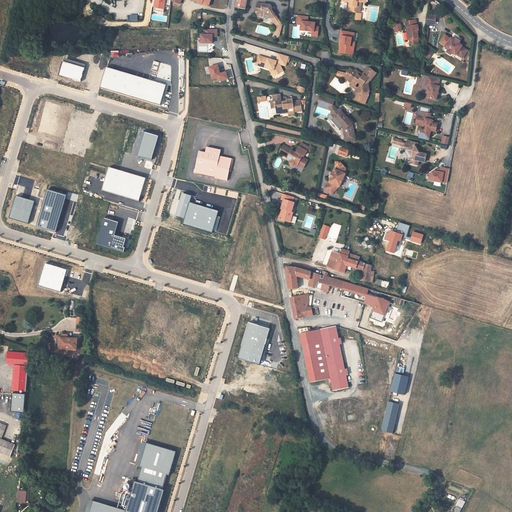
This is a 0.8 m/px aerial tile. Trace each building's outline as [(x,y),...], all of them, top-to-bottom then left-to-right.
[(165,0),(156,0),(155,7),(164,9),(165,0)] [(237,0),(235,8),(245,10),(246,0),(237,0)] [(342,0),(342,1),(350,2),(349,11),(360,12),(361,2),(363,2),(363,0),(342,0)] [(271,4),(256,1),(255,11),(257,11),(257,17),(262,18),(262,16),(268,17),(275,25),(273,35),(279,37),(282,25),(281,22),(279,19),(277,15),(274,13),(274,7),(271,4)] [(315,23),(308,22),(308,20),(308,17),(298,15),(298,19),(299,19),(299,24),(301,24),(301,30),(312,31),(311,35),(318,36),(319,26),(315,26),(315,23)] [(436,16),(428,15),(427,24),(435,25),(436,16)] [(416,20),(407,22),(408,27),(406,27),(407,33),(408,32),(409,40),(410,40),(411,40),(412,45),(419,44),(418,39),(419,39),(418,31),(419,31),(418,25),(417,25),(416,20)] [(395,32),(402,30),(401,23),(393,24),(395,32)] [(202,35),(202,43),(213,44),(214,37),(218,38),(218,30),(207,29),(207,35),(202,35)] [(352,47),(355,33),(341,30),(340,36),(342,36),(339,52),(351,54),(353,55),(355,47),(352,47)] [(440,43),(445,47),(451,39),(445,35),(440,43)] [(445,47),(445,48),(449,50),(448,50),(452,53),(453,53),(456,55),(457,55),(463,59),(468,51),(462,47),(462,46),(459,44),(455,41),(451,38),(451,39),(445,47)] [(428,49),(423,56),(428,60),(433,53),(428,49)] [(261,67),(270,69),(274,71),(277,75),(283,71),(279,64),(286,66),(289,57),(279,54),(277,62),(276,63),(275,63),(274,61),(264,58),(259,56),(256,65),(261,67)] [(85,68),(64,61),(59,76),(81,82),(85,68)] [(220,75),(218,66),(210,68),(213,79),(218,78),(219,82),(228,80),(227,76),(226,73),(220,75)] [(161,106),(167,85),(106,67),(100,88),(161,106)] [(350,69),(344,77),(351,83),(350,85),(354,88),(356,85),(358,83),(361,86),(359,88),(360,93),(368,92),(369,92),(368,83),(370,80),(371,81),(376,73),(370,68),(369,69),(363,76),(361,78),(358,75),(360,73),(355,70),(354,72),(350,69)] [(428,76),(426,83),(429,84),(428,88),(427,93),(428,94),(427,98),(436,100),(439,87),(438,86),(440,79),(428,76)] [(360,93),(356,94),(354,100),(365,104),(369,96),(368,92),(360,93)] [(280,95),(274,96),(274,99),(273,100),(274,102),(271,103),(272,109),(276,108),(279,109),(280,113),(280,114),(288,113),(294,112),(298,112),(296,101),(293,102),(292,99),(286,100),(286,102),(281,102),(281,101),(280,95)] [(71,110),(44,101),(36,127),(47,130),(49,125),(65,130),(71,110)] [(341,108),(338,111),(340,113),(335,117),(340,122),(338,124),(343,129),(346,142),(356,140),(353,124),(346,117),(348,116),(341,108)] [(420,116),(418,125),(423,127),(424,125),(426,125),(425,130),(430,132),(431,130),(435,132),(437,124),(432,123),(432,124),(430,123),(430,120),(432,121),(433,118),(430,117),(430,114),(426,113),(425,117),(420,116)] [(425,130),(421,129),(419,136),(429,139),(430,132),(425,130)] [(159,136),(146,132),(139,156),(152,160),(159,136)] [(405,148),(408,149),(409,150),(408,150),(412,157),(411,160),(413,161),(412,164),(418,166),(419,161),(425,163),(427,155),(419,153),(418,150),(416,147),(417,147),(418,144),(412,142),(411,145),(406,144),(405,148)] [(199,151),(194,173),(220,178),(220,179),(226,181),(231,159),(225,157),(223,163),(218,162),(220,150),(206,147),(205,153),(199,151)] [(287,148),(283,156),(288,159),(287,160),(291,162),(290,162),(290,163),(290,164),(290,165),(291,165),(291,166),(292,167),(293,167),(294,167),(295,167),(296,167),(296,166),(297,166),(297,165),(304,169),(308,161),(302,158),(303,157),(302,157),(303,156),(304,156),(305,156),(309,148),(307,147),(305,150),(302,148),(302,149),(299,148),(297,152),(298,153),(299,154),(298,155),(297,156),(295,155),(295,153),(292,152),(292,151),(287,148)] [(349,151),(340,147),(338,153),(347,157),(349,151)] [(408,149),(405,148),(404,151),(407,152),(410,157),(410,160),(411,160),(412,157),(408,150),(409,150),(408,149)] [(335,169),(333,174),(333,175),(332,178),(331,177),(331,178),(329,183),(333,184),(330,187),(334,192),(339,187),(340,187),(345,174),(345,168),(340,163),(335,163),(335,169)] [(146,178),(109,167),(102,190),(139,201),(146,178)] [(431,173),(430,180),(443,182),(443,181),(448,182),(450,169),(441,167),(440,169),(437,169),(436,171),(434,171),(431,173)] [(334,192),(330,187),(327,185),(324,188),(331,195),(334,192)] [(48,189),(37,227),(56,232),(67,195),(48,189)] [(181,193),(176,214),(185,217),(191,196),(181,193)] [(292,197),(283,194),(281,201),(283,201),(281,210),(282,210),(279,220),(290,223),(294,209),(293,208),(294,203),(292,203),(292,201),(291,201),(292,197)] [(16,195),(9,218),(29,224),(36,201),(16,195)] [(218,211),(189,202),(185,217),(182,224),(212,232),(218,211)] [(119,221),(105,217),(97,244),(124,252),(126,247),(124,247),(127,238),(115,235),(119,221)] [(323,225),(319,238),(325,239),(329,227),(323,225)] [(394,253),(398,240),(400,241),(402,235),(390,231),(387,233),(385,239),(390,241),(386,251),(394,253)] [(157,254),(167,262),(201,272),(207,242),(161,232),(157,254)] [(423,235),(413,232),(410,240),(420,243),(423,235)] [(341,254),(332,252),(330,257),(327,266),(327,267),(344,272),(347,266),(356,268),(363,270),(365,264),(359,261),(359,260),(358,260),(358,256),(350,254),(349,256),(341,254)] [(327,266),(330,257),(326,255),(325,258),(322,257),(319,263),(327,266)] [(66,270),(44,264),(38,285),(60,291),(66,270)] [(371,265),(365,264),(363,270),(362,277),(361,281),(370,282),(370,281),(370,278),(373,278),(374,272),(371,271),(371,265)] [(321,275),(294,267),(287,267),(289,289),(298,289),(297,276),(310,280),(309,287),(316,289),(324,291),(325,285),(327,277),(324,276),(321,275)] [(347,291),(349,284),(336,280),(331,278),(329,286),(340,289),(347,291)] [(349,284),(347,291),(365,296),(368,289),(361,287),(349,284)] [(168,294),(152,290),(128,365),(145,370),(168,294)] [(377,297),(367,294),(364,304),(374,306),(372,310),(384,315),(389,302),(377,297)] [(308,295),(290,298),(295,319),(312,315),(311,307),(312,307),(313,298),(308,297),(308,295)] [(203,317),(185,312),(179,335),(197,340),(203,317)] [(248,322),(237,358),(259,364),(269,329),(248,322)] [(307,328),(299,330),(310,383),(331,378),(333,391),(349,388),(336,326),(319,330),(319,328),(308,330),(307,328)] [(68,338),(61,337),(60,348),(60,349),(78,350),(78,338),(68,338)] [(194,351),(177,346),(171,364),(189,369),(194,351)] [(30,353),(8,351),(7,361),(13,362),(15,364),(13,389),(26,390),(30,353)] [(408,378),(395,375),(391,392),(404,396),(408,378)] [(13,394),(12,411),(25,412),(26,395),(13,394)] [(399,405),(388,403),(382,431),(392,433),(399,405)] [(0,422),(0,452),(10,456),(15,445),(1,439),(4,430),(6,425),(0,422)] [(93,502),(89,511),(156,511),(163,489),(162,489),(166,475),(169,476),(175,452),(147,442),(140,465),(142,466),(137,482),(134,482),(125,510),(93,502)] [(26,492),(18,491),(17,502),(25,503),(26,492)] [(464,502),(459,500),(456,506),(456,507),(461,509),(464,502)]
